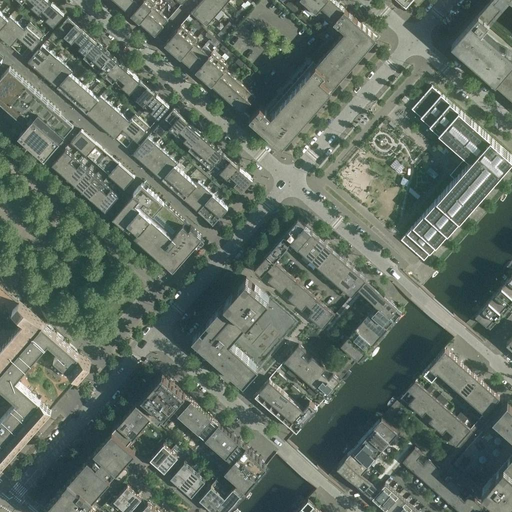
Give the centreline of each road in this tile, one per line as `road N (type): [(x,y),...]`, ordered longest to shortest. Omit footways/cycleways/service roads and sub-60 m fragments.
road 1 (residential): [(289,181),(81,0)]
road 2 (residential): [(355,511),(154,335)]
road 3 (residential): [(484,352),(289,181)]
road 4 (residential): [(4,507),(154,335)]
road 5 (residential): [(154,335),(289,181)]
road 6 (residential): [(289,181),(415,39)]
road 7 (residential): [(415,39),(511,124)]
